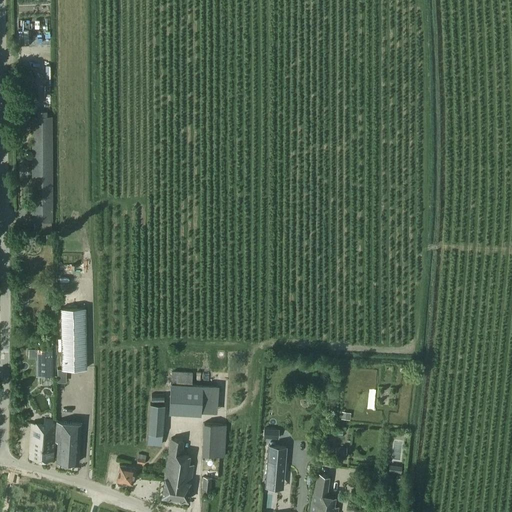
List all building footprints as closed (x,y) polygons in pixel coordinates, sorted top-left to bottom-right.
[(37,116),(31,116),(32,222),(34,222),(34,231),(52,231),(51,222),(53,222),(52,116),(47,116),(47,111),(37,111),(37,116)] [(85,307),(60,308),(61,369),(87,368),(85,307)] [(29,355),(40,355),(41,375),(51,375),(57,375),(57,370),(53,369),(53,360),(51,360),(51,355),(47,355),(47,350),(29,349),(29,355)] [(172,371),(171,383),(170,383),(168,413),(201,415),(201,412),(200,412),(202,385),(192,384),(192,372),(172,371)] [(200,412),(201,412),(217,413),(219,385),(202,385),(200,412)] [(149,403),(148,433),(147,443),(162,444),(165,404),(149,403)] [(32,423),(31,440),(30,458),(52,460),(55,420),(44,419),(44,424),(32,423)] [(57,422),(55,440),(55,441),(58,442),(56,461),(78,462),(81,424),(57,422)] [(203,423),(202,440),(202,456),(225,456),(226,424),(203,423)] [(171,439),(171,440),(165,477),(162,496),(187,500),(190,481),(193,465),(188,464),(190,456),(181,454),(183,441),(171,439)] [(268,460),(266,480),(283,481),(285,461),(286,446),(269,445),(268,460)] [(346,455),(347,448),(335,447),(334,454),(346,455)] [(138,454),(137,463),(144,464),(146,455),(138,454)] [(116,481),(117,481),(118,484),(122,485),(124,482),(132,483),(135,467),(119,464),(116,481)] [(337,511),(338,507),(331,506),(332,496),(327,495),(329,477),(317,474),(313,491),(313,495),(311,510),(310,511),(337,511)] [(202,490),(209,490),(211,490),(211,477),(203,477),(202,490)]
